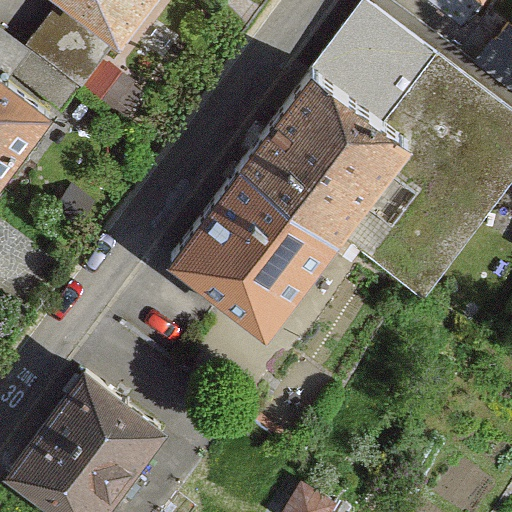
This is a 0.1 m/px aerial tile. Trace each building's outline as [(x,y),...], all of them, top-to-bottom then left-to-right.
[(70,0),(133,49),(170,0),(70,0)] [(458,0),(492,23),(508,0),(458,0)] [(0,67),(0,201),(65,118),(0,67)] [(314,67),(170,256),(283,332),(433,151),(314,67)] [(86,375),(14,472),(69,511),(116,511),(171,437),(86,375)]
